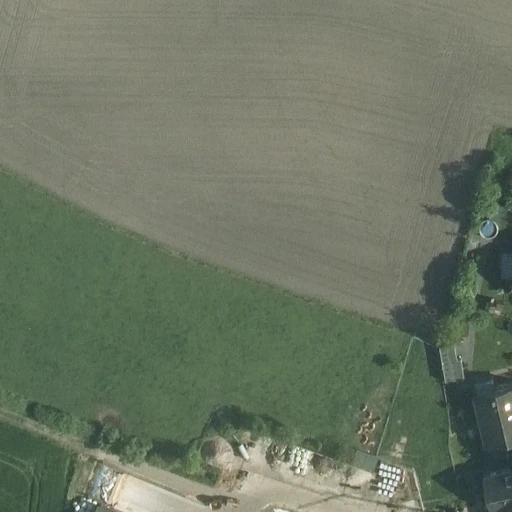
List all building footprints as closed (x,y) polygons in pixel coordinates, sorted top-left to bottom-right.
[(511,206),(492,205),(491,221),(511,221),(511,206)] [(511,278),(511,254),(503,254),(502,278),(511,278)] [(441,345),(450,380),(466,376),(457,341),(441,345)] [(511,382),(493,387),(495,392),(481,395),(480,390),(478,391),(489,441),(504,438),(511,435),(511,382)] [(376,468),(380,455),(355,448),(351,461),(376,468)] [(511,468),(484,475),(492,508),(511,503),(511,468)] [(511,511),(511,503),(492,508),(493,511),(511,511)]
